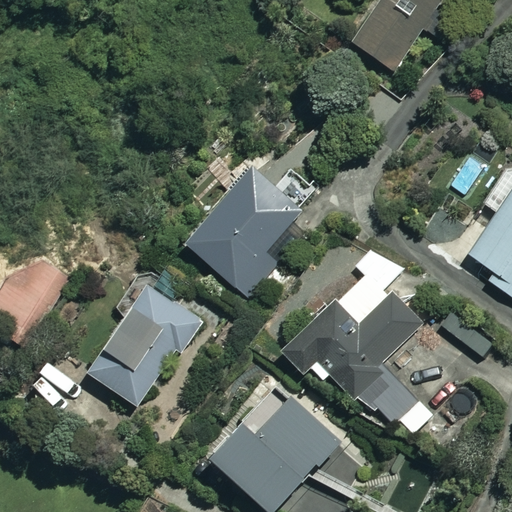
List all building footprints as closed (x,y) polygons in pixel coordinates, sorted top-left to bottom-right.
[(455,0),(395,0),(360,50),(400,79),(455,0)] [(138,211),(113,165),(87,180),(92,189),(44,215),(60,244),(100,222),(105,229),(138,211)] [(269,258),(322,196),(293,172),(276,192),(260,178),(195,254),(250,300),(279,266),(269,258)] [(511,178),(490,210),(505,220),(476,262),(500,279),(494,287),(511,299),(511,178)] [(381,366),(425,327),(394,293),(407,281),(381,253),(361,271),(374,286),(291,361),(312,385),(328,370),(364,410),(395,382),(381,366)] [(72,282),(34,255),(0,302),(0,333),(23,350),(72,282)] [(209,326),(137,281),(119,310),(131,318),(92,380),(144,413),(178,359),(185,364),(209,326)] [(462,314),(448,331),(483,360),(497,343),(462,314)] [(92,372),(66,354),(37,396),(62,413),(92,372)] [(293,511),(348,450),(302,409),(274,440),(257,425),(247,437),(254,443),(226,475),(268,511),(293,511)] [(460,425),(426,412),(417,432),(452,446),(460,425)]
